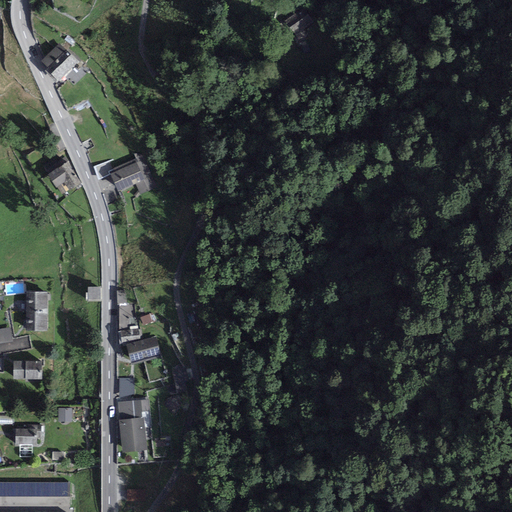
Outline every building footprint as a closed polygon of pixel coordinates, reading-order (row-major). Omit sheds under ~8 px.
[(304,8),(285,21),(294,35),(314,23),(304,8)] [(59,43),(42,60),(47,65),(45,67),(58,80),(77,61),(59,43)] [(141,157),(110,172),(118,190),(134,183),(140,195),(156,187),(141,157)] [(67,161),(49,174),(58,187),(63,182),(69,190),(82,181),(67,161)] [(100,287),(88,288),(88,302),(100,302),(100,287)] [(26,292),(26,312),(47,312),(47,292),(26,292)] [(47,312),(26,312),(25,331),(47,331),(47,312)] [(10,328),(0,329),(0,344),(13,342),(10,328)] [(138,329),(118,332),(119,345),(126,344),(140,341),(138,329)] [(140,341),(126,344),(131,364),(160,356),(156,337),(140,341)] [(41,361),(14,361),(13,379),(40,380),(41,361)] [(119,379),(120,403),(134,401),(134,379),(119,379)] [(120,421),(119,421),(122,452),(147,449),(144,418),(142,418),(141,412),(149,411),(147,400),(134,401),(120,403),(119,403),(120,421)] [(58,408),(58,422),(71,422),(71,408),(58,408)] [(36,429),(15,429),(15,445),(36,445),(36,429)] [(0,496),(70,496),(70,483),(0,483),(0,496)] [(136,484),(124,484),(124,496),(136,496),(136,484)]
